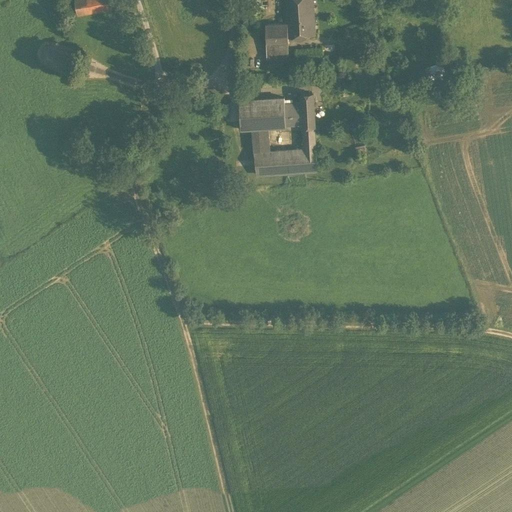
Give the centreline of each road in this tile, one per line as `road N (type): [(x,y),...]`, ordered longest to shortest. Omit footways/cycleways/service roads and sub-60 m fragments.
road 1 (track): [(183,318),(511,333)]
road 2 (track): [(157,90),(132,170),(183,318)]
road 3 (track): [(183,318),(229,511)]
road 4 (unclassified): [(234,0),(232,56),(185,87),(157,90)]
